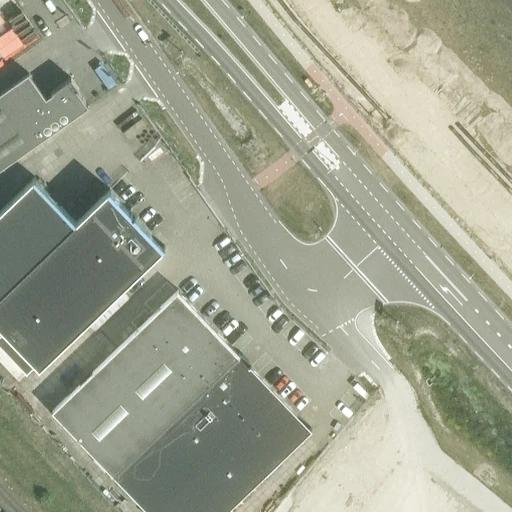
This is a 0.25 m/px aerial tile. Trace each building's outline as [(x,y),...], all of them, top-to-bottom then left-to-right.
[(17,6),(0,17),(0,18),(22,51),(39,40),(17,6)] [(0,168),(89,106),(77,90),(79,89),(71,77),(52,91),(53,93),(46,98),(29,73),(0,93),(0,168)] [(35,176),(0,210),(0,294),(78,220),(35,176)] [(40,367),(166,247),(164,245),(163,247),(110,191),(112,190),(110,189),(78,220),(0,294),(0,324),(4,329),(0,333),(0,343),(27,372),(36,363),(40,367)] [(310,429),(251,367),(252,366),(251,365),(250,366),(239,355),(241,354),(239,352),(238,354),(179,292),(180,291),(179,289),(53,410),(150,511),(225,511),(312,429),(311,428),(310,429)] [(348,438),(288,511),(467,511),(362,425),(350,440),(348,438)]
